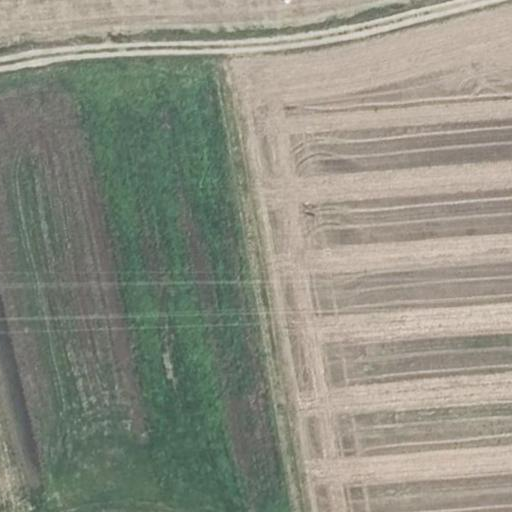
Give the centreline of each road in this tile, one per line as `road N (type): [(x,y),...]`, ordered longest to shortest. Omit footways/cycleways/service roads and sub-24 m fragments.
road 1 (track): [(229,50),(299,511)]
road 2 (track): [(229,50),(300,46),(494,0)]
road 3 (track): [(229,50),(71,55),(0,66)]
